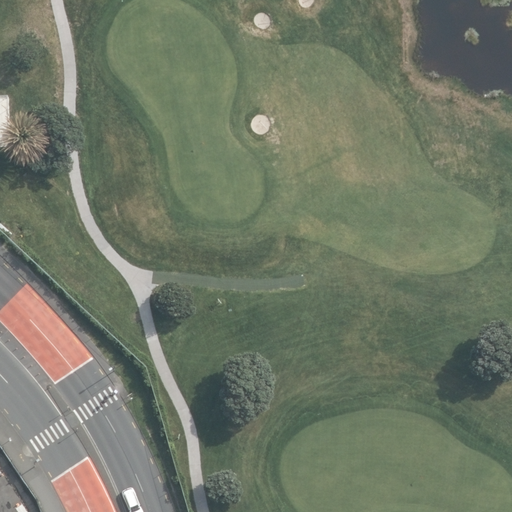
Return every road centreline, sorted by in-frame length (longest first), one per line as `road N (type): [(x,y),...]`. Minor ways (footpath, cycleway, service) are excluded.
road 1 (unclassified): [(0,293),(69,371),(146,511)]
road 2 (unclassified): [(91,511),(46,429),(0,371)]
